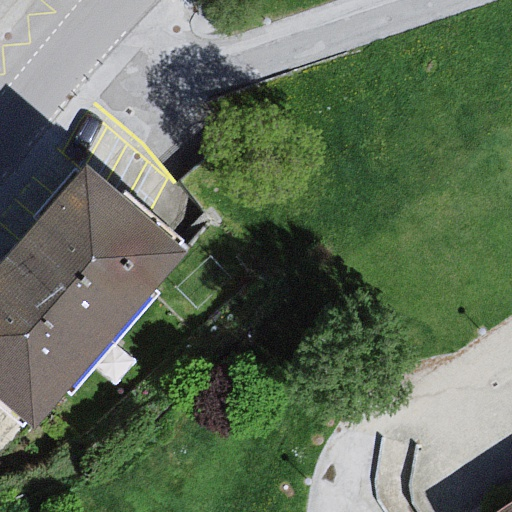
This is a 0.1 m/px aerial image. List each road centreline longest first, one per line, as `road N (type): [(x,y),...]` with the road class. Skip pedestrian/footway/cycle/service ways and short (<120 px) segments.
road 1 (residential): [(96,27),(155,65),(196,68),(411,0)]
road 2 (tertiary): [(0,133),(96,27)]
